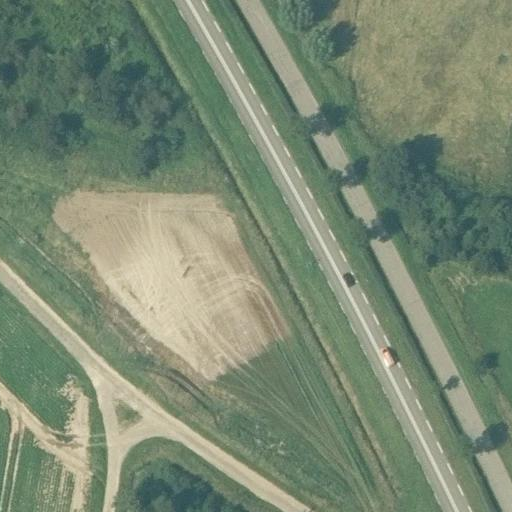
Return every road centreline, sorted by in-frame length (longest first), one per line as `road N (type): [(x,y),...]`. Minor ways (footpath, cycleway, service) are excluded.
road 1 (secondary): [(457,511),(339,277),(183,0)]
road 2 (unclassified): [(511,503),(391,263),(243,0)]
road 3 (unclassified): [(297,511),(170,425)]
road 4 (unclassified): [(102,374),(0,273)]
